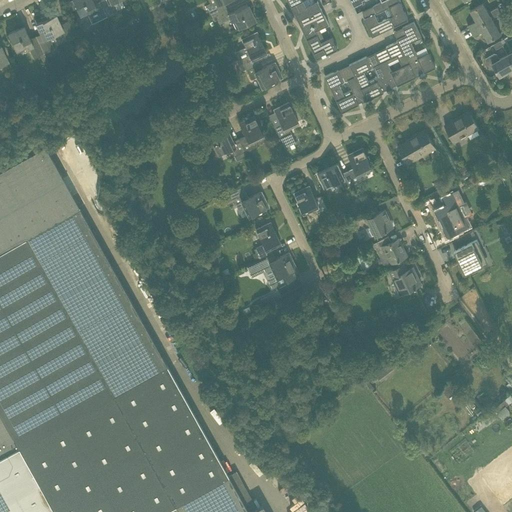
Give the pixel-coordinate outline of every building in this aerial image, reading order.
[(100,1),(94,3),(92,0),(72,0),(81,17),(90,13),(92,12),(95,18),(105,13),(100,1)] [(100,0),(100,1),(105,13),(116,8),(116,10),(124,6),(121,0),(100,0)] [(226,7),(223,2),(226,0),(214,0),(210,2),(205,5),(209,13),(211,14),(215,13),(226,7)] [(288,0),(298,20),(321,8),(318,2),(318,1),(306,6),(302,0),(288,0)] [(372,36),(391,27),(408,19),(400,1),(398,1),(397,0),(383,0),(381,1),(373,5),(377,13),(389,7),(393,15),(379,22),(374,13),(364,18),(372,36)] [(467,25),(470,30),(492,17),(501,12),(497,6),(488,11),(483,2),(470,10),(471,10),(476,20),(467,25)] [(236,29),(246,24),(255,20),(247,4),(229,13),(226,7),(215,13),(211,14),(214,20),(217,18),(219,23),(231,17),(236,29)] [(321,41),(316,31),(329,24),(324,15),(321,8),(319,10),(298,20),(301,27),(304,32),(317,59),(322,56),(321,55),(326,53),(326,54),(337,49),(331,36),(321,41)] [(35,36),(43,52),(54,48),(51,43),(51,42),(56,40),(53,34),(62,30),(66,39),(74,35),(67,20),(59,24),(55,14),(48,17),(46,15),(40,17),(42,20),(36,23),(41,33),(35,36)] [(470,30),(473,35),(482,30),(488,40),(501,33),(492,17),(470,30)] [(406,34),(397,38),(398,41),(415,77),(421,74),(420,72),(424,71),(425,72),(436,67),(429,52),(418,57),(411,42),(422,37),(414,21),(403,27),(406,34)] [(35,36),(30,38),(24,26),(8,34),(17,52),(28,47),(30,53),(31,53),(33,57),(43,52),(35,36)] [(258,62),(256,56),(265,52),(266,52),(256,31),(255,32),(246,36),(242,38),(249,53),(232,62),(237,72),(246,68),(258,62)] [(391,57),(392,58),(397,55),(402,66),(392,71),(387,60),(379,63),(391,88),(394,87),(393,85),(397,84),(398,85),(415,77),(398,41),(386,46),(391,57)] [(236,57),(246,55),(245,48),(235,50),(236,57)] [(511,72),(511,61),(508,54),(500,58),(497,53),(494,52),(486,57),(485,59),(490,67),(496,69),(500,75),(510,69),(511,72)] [(349,64),(355,76),(367,100),(383,92),(383,90),(386,89),(387,90),(391,88),(379,63),(374,66),(378,75),(376,76),(368,80),(364,71),(372,67),(366,56),(349,64)] [(246,68),(251,79),(257,76),(261,85),(261,86),(282,77),(281,76),(275,63),(274,62),(261,68),(258,62),(246,68)] [(325,76),(342,112),(359,104),(358,102),(362,101),(362,102),(367,100),(355,76),(348,79),(354,92),(345,96),(339,84),(344,82),(338,70),(334,72),(325,76)] [(291,132),(288,126),(297,122),(298,122),(288,101),(287,102),(273,109),(280,122),(273,125),(284,147),(285,147),(293,143),(295,142),(291,132)] [(454,141),(468,134),(471,139),(479,134),(476,129),(479,127),(469,110),(467,112),(467,113),(457,118),(457,117),(445,124),(454,141)] [(239,138),(245,151),(246,150),(247,152),(251,150),(251,148),(256,146),(253,140),(263,135),(257,124),(253,115),(252,115),(252,116),(239,122),(238,122),(245,135),(239,138)] [(435,147),(425,129),(409,138),(411,140),(399,147),(408,163),(435,147)] [(243,152),(245,151),(239,138),(233,141),(228,132),(229,132),(228,131),(208,140),(208,141),(209,141),(215,155),(230,148),(234,156),(235,156),(236,159),(245,156),(243,152)] [(56,148),(52,141),(45,144),(49,152),(56,148)] [(0,511),(160,511),(165,510),(166,511),(248,511),(256,507),(250,496),(236,470),(228,475),(166,364),(44,145),(0,169),(0,511)] [(348,170),(354,183),(365,178),(362,172),(372,167),(363,147),(348,154),(354,167),(348,170)] [(344,188),(354,183),(348,170),(342,173),(337,163),(317,172),(318,173),(322,182),(325,187),(340,180),(344,188)] [(480,167),(473,171),(476,176),(483,171),(480,167)] [(226,180),(216,185),(221,194),(231,190),(226,180)] [(328,208),(326,204),(322,195),(315,198),(309,185),(308,185),(308,186),(296,192),(294,192),(304,212),(305,212),(314,207),(317,213),(328,208)] [(248,216),(259,210),(268,206),(268,205),(267,205),(261,191),(248,197),(245,191),(242,186),(230,192),(234,201),(238,208),(243,206),(248,216)] [(446,204),(435,209),(441,220),(440,220),(441,223),(442,223),(446,232),(446,233),(447,235),(450,234),(456,231),(465,226),(468,225),(464,217),(458,204),(463,202),(458,190),(452,193),(442,197),(446,204)] [(376,235),(384,230),(393,226),(385,208),(367,217),(365,212),(351,218),(357,231),(371,224),(376,235)] [(273,252),(270,246),(280,242),(270,222),(269,222),(255,229),(262,245),(254,249),(255,252),(252,253),(255,260),(259,258),(259,259),(273,252)] [(472,230),(463,235),(465,239),(474,235),(472,230)] [(391,262),(398,259),(407,255),(399,237),(391,241),(389,235),(373,243),(379,255),(386,251),(391,262)] [(476,240),(457,249),(460,256),(457,258),(460,264),(458,265),(463,276),(476,269),(475,267),(482,264),(475,250),(480,247),(476,240)] [(273,252),(259,259),(264,270),(270,267),(275,276),(267,280),(271,288),(276,285),(281,295),(299,286),(294,276),(299,274),(299,273),(298,273),(295,267),(296,267),(295,266),(289,253),(289,252),(275,258),(273,252)] [(395,268),(389,271),(394,280),(400,294),(403,292),(409,289),(414,287),(414,288),(417,287),(416,286),(421,284),(417,274),(413,266),(411,267),(407,269),(404,263),(395,268)] [(397,369),(391,361),(376,373),(381,381),(397,369)] [(449,383),(442,389),(449,399),(456,393),(449,383)] [(511,399),(508,395),(494,408),(503,418),(511,411),(505,405),(511,399)]
